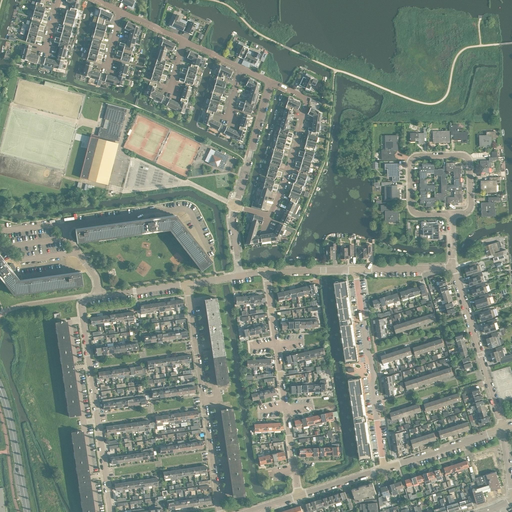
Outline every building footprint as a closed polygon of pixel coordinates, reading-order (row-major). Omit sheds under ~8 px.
[(70,8),(77,9),(79,0),(66,0),(66,1),(72,3),(70,8)] [(121,0),(121,2),(128,5),(127,7),(131,8),(132,7),(133,5),(135,6),(137,2),(135,1),(135,0),(121,0)] [(34,11),(44,14),(45,8),(42,7),(43,4),(36,2),(35,6),(34,6),(33,10),(34,10),(34,11)] [(77,9),(70,8),(70,11),(67,10),(65,16),(75,18),(77,9)] [(97,20),(104,22),(105,19),(110,21),(112,15),(100,9),(97,20)] [(44,14),(34,11),(33,15),(31,15),(30,19),(32,19),(31,20),(40,22),(40,23),(41,23),(44,14)] [(187,22),(186,22),(180,18),(180,16),(177,15),(174,19),(173,19),(171,23),(172,23),(171,26),(172,26),(171,27),(175,29),(176,27),(182,31),(187,22)] [(75,18),(65,16),(63,25),(64,25),(72,27),(74,27),(75,23),(74,23),(75,18)] [(187,22),(182,31),(192,35),(195,28),(196,29),(198,25),(196,24),(197,24),(194,23),(195,21),(189,19),(189,20),(187,20),(186,22),(187,22)] [(29,25),(44,29),(44,27),(39,25),(40,23),(40,22),(31,20),(31,21),(30,21),(29,25)] [(95,29),(105,32),(106,26),(103,25),(104,22),(97,20),(95,29)] [(129,35),(136,37),(138,27),(127,22),(124,28),(130,31),(129,35)] [(61,35),(69,38),(70,37),(71,37),(72,33),(71,32),(71,33),(57,29),(57,31),(61,33),(61,35)] [(92,38),(102,41),(105,32),(95,29),(94,33),(92,33),(91,37),(93,38),(92,38)] [(26,35),(41,39),(41,37),(36,36),(37,33),(29,30),(28,31),(27,31),(26,35)] [(26,41),(34,44),(35,41),(40,42),(41,40),(41,39),(26,35),(25,40),(26,40),(26,41)] [(129,35),(126,44),(133,46),(136,37),(129,35)] [(91,43),(105,47),(105,45),(100,43),(101,41),(102,41),(92,38),(91,43)] [(68,43),(55,39),(54,42),(59,43),(58,46),(60,47),(60,46),(67,48),(68,43)] [(160,49),(166,51),(167,48),(172,51),(175,44),(163,39),(160,49)] [(123,49),(132,51),(132,50),(133,51),(135,46),(133,46),(126,44),(120,42),(119,45),(124,46),(123,49)] [(27,60),(29,54),(31,46),(25,44),(23,51),(22,50),(21,54),(22,55),(21,59),(27,60)] [(243,59),(249,48),(248,48),(248,46),(242,44),(242,45),(239,44),(238,44),(236,48),(237,48),(234,55),(243,59)] [(57,56),(64,58),(65,55),(66,55),(67,51),(66,51),(67,48),(60,46),(60,47),(57,56)] [(249,48),(243,59),(250,62),(249,64),(253,66),(254,64),(256,62),(257,63),(259,59),(257,58),(260,54),(256,52),(255,52),(249,49),(249,48)] [(88,54),(102,57),(102,55),(98,54),(98,51),(90,49),(88,54)] [(166,51),(160,49),(157,58),(163,60),(164,60),(166,51)] [(191,64),(198,66),(201,56),(190,51),(187,57),(192,60),(191,64)] [(120,60),(129,62),(129,61),(131,61),(132,57),(130,56),(130,57),(117,53),(116,56),(121,57),(120,60)] [(29,54),(27,60),(40,64),(42,57),(29,54)] [(57,56),(56,61),(54,61),(53,67),(61,70),(64,58),(57,56)] [(42,57),(40,64),(53,67),(54,61),(42,57)] [(155,64),(169,68),(169,65),(165,64),(165,61),(164,60),(163,60),(157,58),(155,64)] [(89,77),(91,70),(93,63),(86,61),(82,75),(89,77)] [(119,72),(126,74),(128,65),(121,63),(119,72)] [(182,70),(195,74),(198,66),(191,64),(190,67),(188,66),(187,69),(183,68),(182,70)] [(217,76),(224,78),(225,75),(229,77),(232,71),(229,70),(230,68),(226,66),(225,68),(220,65),(217,76)] [(152,74),(166,78),(166,76),(161,74),(162,71),(154,69),(152,74)] [(101,81),(103,74),(91,70),(89,77),(98,80),(98,81),(101,82),(102,81),(101,81)] [(185,77),(195,80),(196,76),(195,75),(195,74),(182,70),(181,73),(186,74),(185,77)] [(126,74),(119,72),(117,78),(116,77),(114,84),(122,86),(126,74)] [(114,84),(116,77),(103,74),(101,81),(102,81),(114,84)] [(150,79),(159,82),(160,79),(165,81),(166,78),(152,74),(150,79)] [(306,78),(303,77),(299,85),(308,90),(308,89),(310,90),(312,86),(310,85),(311,84),(314,85),(317,80),(311,78),(312,76),(308,74),(307,76),(306,78)] [(224,78),(217,76),(214,85),(224,88),(226,82),(223,81),(224,78)] [(250,91),(257,94),(260,84),(253,81),(254,80),(250,78),(249,79),(248,79),(245,85),(251,88),(250,91)] [(44,85),(67,91),(68,88),(45,82),(44,85)] [(146,95),(152,98),(154,92),(156,84),(150,82),(146,95)] [(181,98),(188,100),(191,87),(185,85),(181,98)] [(224,88),(214,85),(213,89),(212,89),(210,93),(212,93),(212,94),(221,97),(224,88)] [(257,94),(250,91),(247,101),(254,103),(257,94)] [(163,104),(166,97),(154,92),(152,98),(154,99),(153,101),(157,102),(158,101),(163,104)] [(175,109),(178,103),(166,97),(163,104),(175,109)] [(285,108),(292,110),(292,108),(297,109),(300,103),(288,97),(285,108)] [(188,100),(181,98),(179,104),(178,103),(175,109),(183,114),(188,100)] [(219,102),(210,99),(209,104),(222,108),(223,106),(218,104),(219,102)] [(239,104),(252,108),(254,103),(247,101),(245,100),(244,103),(240,101),(239,104)] [(129,109),(105,103),(108,104),(104,119),(105,119),(109,120),(106,130),(103,129),(100,128),(98,135),(91,133),(80,177),(85,179),(108,184),(118,143),(115,142),(115,140),(118,141),(122,129),(125,114),(127,109),(129,110),(129,109)] [(242,111),(251,113),(252,108),(239,104),(238,106),(243,108),(242,111)] [(313,122),(320,123),(321,113),(315,110),(316,108),(312,107),(311,108),(310,108),(307,114),(313,117),(313,122)] [(283,117),(289,119),(292,120),(293,117),(290,116),(292,110),(285,108),(283,117)] [(211,119),(214,112),(214,111),(207,110),(203,123),(209,126),(211,119)] [(240,126),(246,128),(250,115),(243,113),(240,126)] [(289,119),(283,117),(280,127),(287,129),(289,119)] [(211,119),(209,126),(221,131),(224,125),(213,120),(211,119)] [(320,123),(313,122),(311,131),(318,133),(319,130),(320,130),(321,126),(319,126),(320,123)] [(232,137),(235,131),(224,125),(221,131),(226,134),(225,135),(229,137),(230,136),(232,137)] [(454,126),(451,126),(451,135),(454,135),(454,140),(462,140),(462,143),(468,143),(467,132),(459,133),(458,125),(454,125),(454,126)] [(246,128),(240,126),(238,132),(235,131),(232,137),(242,142),(246,128)] [(278,132),(292,136),(293,133),(288,132),(289,129),(287,129),(280,127),(278,132)] [(418,144),(424,144),(424,143),(427,143),(426,127),(424,127),(424,133),(419,133),(410,133),(410,142),(415,142),(415,141),(418,141),(418,144)] [(306,140),(316,143),(318,133),(311,131),(311,135),(308,134),(306,140)] [(447,142),(450,142),(450,132),(447,132),(447,131),(433,131),(433,138),(434,138),(434,143),(438,142),(438,143),(447,143),(447,142)] [(480,147),(491,146),(491,139),(496,139),(496,131),(486,132),(486,135),(479,136),(480,147)] [(394,150),(398,150),(397,135),(386,136),(386,150),(382,150),(382,160),(396,160),(394,154),(395,151),(394,150)] [(286,140),(277,137),(276,142),(275,142),(289,146),(290,144),(285,142),(286,140)] [(316,143),(306,140),(304,149),(314,152),(314,151),(315,151),(316,147),(315,146),(316,143)] [(274,148),(284,150),(283,150),(283,147),(288,149),(289,147),(289,146),(275,142),(276,142),(274,142),(273,146),(274,147),(274,148)] [(271,157),(281,159),(284,150),(274,148),(272,148),(271,152),(273,152),(271,157)] [(314,152),(304,149),(305,149),(304,152),(299,151),(299,153),(313,157),(315,153),(313,153),(314,152)] [(209,163),(217,167),(222,170),(229,156),(215,150),(213,155),(212,155),(210,155),(209,157),(211,158),(209,163)] [(302,160),(311,162),(311,161),(312,162),(313,157),(299,153),(298,156),(303,157),(302,160)] [(281,159),(271,157),(269,166),(278,168),(279,168),(281,159)] [(492,161),(496,161),(495,157),(489,157),(489,160),(480,161),(480,173),(490,173),(490,168),(492,168),(492,161)] [(309,167),(296,163),(295,166),(300,167),(299,170),(308,173),(308,172),(309,172),(311,168),(309,167)] [(422,164),(422,167),(419,167),(419,175),(420,175),(420,179),(427,179),(426,174),(434,174),(434,170),(434,163),(422,164)] [(446,163),(446,166),(447,172),(454,171),(454,178),(461,178),(461,174),(461,165),(455,166),(455,163),(446,163)] [(399,164),(385,164),(385,169),(388,169),(388,175),(392,175),(393,181),(399,181),(399,176),(399,166),(399,164)] [(267,171),(281,175),(282,172),(277,171),(278,168),(269,166),(267,171)] [(447,184),(447,172),(446,166),(443,166),(443,169),(438,169),(434,170),(434,174),(434,176),(441,176),(441,185),(447,184)] [(292,176),(305,181),(307,175),(298,172),(297,175),(293,173),(292,176)] [(305,181),(292,176),(291,178),(295,180),(294,182),(303,186),(305,181)] [(497,193),(496,182),(500,182),(500,180),(500,177),(490,177),(490,180),(481,181),(481,191),(487,191),(487,193),(492,192),(492,193),(497,193)] [(264,184),(277,187),(278,185),(273,183),(274,181),(265,178),(264,183),(264,184)] [(461,178),(454,178),(454,185),(447,185),(447,191),(455,191),(461,190),(462,190),(462,182),(461,182),(461,178)] [(420,191),(427,191),(435,191),(435,185),(427,186),(427,179),(420,179),(421,183),(420,183),(420,191)] [(290,191),(300,194),(301,190),(302,191),(304,187),(303,186),(294,182),(293,182),(290,191)] [(394,198),(400,198),(399,193),(400,193),(400,192),(398,192),(398,189),(397,189),(397,186),(397,185),(391,185),(391,182),(381,182),(381,186),(384,186),(385,193),(387,193),(388,200),(394,199),(394,198)] [(264,184),(264,183),(262,183),(261,187),(263,188),(262,189),(269,191),(271,191),(272,189),(277,190),(277,187),(264,184)] [(447,191),(447,185),(447,184),(441,185),(442,193),(435,193),(435,198),(435,200),(439,200),(439,201),(444,201),(444,203),(447,203),(447,197),(447,191)] [(260,198),(266,200),(268,195),(271,196),(272,192),(271,191),(269,191),(262,189),(260,198)] [(447,197),(447,203),(462,203),(462,195),(461,195),(461,190),(455,191),(455,197),(447,197)] [(290,201),(296,204),(300,194),(290,191),(288,197),(291,198),(290,201)] [(433,207),(433,204),(435,203),(435,200),(435,198),(427,198),(427,191),(420,191),(421,196),(420,196),(420,204),(426,204),(426,207),(433,207)] [(266,200),(260,198),(257,208),(261,209),(264,209),(266,200)] [(296,204),(290,201),(287,200),(285,203),(288,204),(286,210),(292,212),(296,204)] [(482,217),(496,216),(496,209),(495,209),(495,202),(482,203),(482,217)] [(398,222),(398,211),(390,211),(390,205),(381,205),(381,211),(385,211),(385,222),(398,222)] [(280,221),(286,224),(292,212),(286,210),(280,221)] [(202,269),(211,262),(175,216),(156,219),(155,215),(155,214),(155,215),(154,215),(154,216),(153,216),(153,217),(152,217),(151,217),(150,218),(149,218),(148,218),(147,217),(147,218),(148,218),(148,220),(75,230),(77,241),(170,228),(202,269)] [(251,223),(258,225),(258,223),(261,224),(263,217),(253,215),(252,218),(251,218),(250,222),(251,222),(251,223)] [(439,240),(439,233),(439,225),(428,225),(428,223),(426,223),(426,222),(422,222),(422,231),(423,231),(423,236),(433,235),(433,240),(439,240)] [(258,225),(251,223),(248,232),(255,234),(258,225)] [(275,232),(281,235),(285,226),(279,223),(275,232)] [(255,234),(248,232),(245,244),(261,242),(260,235),(255,236),(255,234)] [(270,234),(271,240),(279,239),(281,235),(275,232),(274,233),(270,234)] [(260,235),(261,242),(271,240),(270,234),(260,235)] [(494,254),(495,257),(503,254),(503,251),(500,252),(497,242),(485,246),(488,255),(494,254)] [(326,247),(326,259),(336,259),(335,244),(332,244),(332,247),(326,247)] [(344,248),(341,249),(341,259),(349,259),(349,256),(353,255),(353,250),(353,247),(353,245),(347,245),(347,246),(345,246),(344,247),(344,248)] [(360,249),(359,249),(359,255),(360,255),(360,258),(368,258),(367,252),(371,252),(371,245),(366,245),(367,249),(360,249)] [(83,284),(81,273),(20,281),(17,278),(16,278),(12,273),(14,272),(14,273),(15,272),(14,272),(14,271),(13,271),(13,270),(13,269),(13,268),(13,267),(13,266),(13,265),(13,264),(11,264),(7,267),(0,257),(0,275),(14,294),(83,284)] [(470,267),(465,269),(467,275),(481,270),(479,265),(476,265),(476,264),(475,263),(469,264),(470,267)] [(473,278),(468,280),(470,285),(477,283),(484,281),(482,272),(472,275),(473,278)] [(431,284),(428,284),(430,290),(434,289),(437,288),(440,287),(447,285),(445,280),(439,282),(439,285),(436,286),(437,286),(432,287),(431,284)] [(346,282),(334,283),(346,363),(358,362),(357,353),(355,354),(352,332),(354,332),(351,311),(349,312),(346,290),(348,290),(346,282)] [(477,289),(472,290),(473,296),(480,294),(488,292),(485,283),(478,285),(476,286),(477,289)] [(419,286),(421,294),(427,292),(425,284),(419,286)] [(310,296),(311,296),(314,295),(313,294),(317,293),(315,285),(308,286),(310,294),(310,296)] [(308,286),(302,288),(304,295),(310,294),(308,286)] [(419,286),(413,288),(412,288),(415,296),(421,294),(419,286)] [(406,290),(409,298),(415,296),(412,288),(406,290)] [(296,289),(290,290),(289,290),(291,298),(297,297),(298,296),(296,289)] [(409,298),(406,290),(400,292),(402,300),(409,298)] [(451,296),(449,291),(442,293),(443,296),(437,298),(438,300),(451,296)] [(285,299),(283,292),(277,293),(279,301),(285,299)] [(391,295),(394,302),(400,300),(397,293),(391,295)] [(488,294),(480,296),(481,299),(475,301),(477,308),(491,304),(488,294)] [(391,295),(385,297),(387,304),(394,302),(391,295)] [(206,299),(219,386),(229,384),(217,298),(211,299),(211,297),(209,298),(209,299),(206,299)] [(379,299),(381,306),(387,304),(385,297),(379,299)] [(375,308),(381,306),(379,299),(373,301),(375,308)] [(484,312),(479,314),(481,320),(488,318),(495,316),(493,309),(490,310),(489,307),(485,308),(483,309),(484,312)] [(428,315),(431,323),(436,321),(434,314),(428,315)] [(425,325),(431,323),(428,315),(423,317),(425,325)] [(417,319),(419,326),(425,325),(423,317),(417,319)] [(411,321),(413,328),(419,326),(417,319),(411,321)] [(496,319),(487,322),(488,325),(483,326),(485,333),(497,330),(494,323),(497,322),(496,319)] [(69,417),(72,416),(79,415),(65,321),(62,321),(60,321),(61,322),(55,322),(69,417)] [(408,330),(413,328),(411,321),(405,322),(408,330)] [(400,324),(402,332),(408,330),(405,322),(400,324)] [(396,333),(402,332),(400,324),(394,326),(396,333)] [(490,348),(501,345),(497,332),(491,334),(492,337),(487,339),(490,348)] [(451,343),(451,344),(454,342),(457,341),(457,342),(464,340),(462,334),(455,336),(456,337),(454,340),(446,342),(447,344),(451,343)] [(442,339),(436,341),(438,348),(444,346),(442,339)] [(94,346),(91,346),(93,355),(95,355),(96,355),(102,354),(101,348),(101,344),(98,344),(98,348),(95,348),(94,346)] [(454,352),(453,352),(453,355),(467,351),(466,345),(459,347),(460,350),(457,351),(454,352)] [(415,355),(421,354),(419,346),(413,348),(415,355)] [(410,347),(404,349),(406,357),(412,355),(410,347)] [(496,351),(491,353),(494,362),(500,361),(501,364),(511,360),(509,355),(505,356),(503,350),(502,347),(496,348),(496,351)] [(320,358),(319,356),(325,355),(324,348),(315,350),(317,358),(317,359),(320,358)] [(400,358),(406,357),(404,349),(398,351),(400,358)] [(392,353),(395,360),(400,358),(398,351),(392,353)] [(389,362),(395,360),(392,353),(387,354),(389,362)] [(383,364),(389,362),(387,354),(381,356),(383,364)] [(464,364),(461,364),(458,366),(458,367),(462,366),(463,370),(473,367),(471,361),(464,364)] [(445,370),(447,377),(453,375),(451,368),(445,370)] [(439,371),(442,379),(447,377),(445,370),(439,371)] [(434,373),(436,381),(442,379),(439,371),(434,373)] [(428,375),(430,382),(436,381),(434,373),(428,375)] [(424,384),(430,382),(428,375),(422,377),(424,384)] [(419,386),(424,384),(422,377),(416,379),(419,386)] [(360,378),(348,380),(360,459),(372,458),(371,450),(369,450),(366,428),(368,428),(365,407),(363,408),(360,386),(362,386),(360,378)] [(413,388),(419,386),(416,379),(411,380),(413,388)] [(407,390),(413,388),(411,380),(405,382),(407,390)] [(276,395),(274,387),(271,388),(270,386),(268,387),(268,390),(270,397),(276,395)] [(465,393),(462,394),(463,399),(466,399),(466,398),(471,397),(472,396),(472,397),(481,394),(479,388),(472,390),(473,394),(466,396),(465,393)] [(459,393),(453,395),(455,403),(461,401),(459,393)] [(453,395),(447,397),(450,404),(455,403),(453,395)] [(447,397),(442,399),(444,406),(450,404),(447,397)] [(436,401),(438,408),(444,406),(442,399),(436,401)] [(470,407),(471,409),(484,405),(483,400),(476,402),(477,405),(474,406),(470,407)] [(430,403),(433,410),(438,408),(436,401),(430,403)] [(427,412),(433,410),(430,403),(424,404),(427,412)] [(419,404),(413,406),(415,413),(421,411),(419,404)] [(407,408),(410,415),(415,413),(413,406),(407,408)] [(222,410),(234,496),(245,495),(233,408),(227,409),(227,408),(225,408),(225,409),(222,410)] [(407,408),(402,409),(404,417),(410,415),(407,408)] [(402,409),(396,411),(398,419),(404,417),(402,409)] [(477,419),(478,419),(488,416),(487,414),(488,414),(488,413),(487,410),(479,413),(480,416),(474,418),(474,420),(477,419)] [(392,421),(398,419),(396,411),(390,413),(392,421)] [(326,413),(328,421),(334,419),(333,412),(326,413)] [(322,422),(328,421),(326,413),(320,415),(322,422)] [(157,426),(162,425),(163,425),(162,422),(161,415),(155,416),(156,423),(157,426)] [(322,424),(322,422),(320,415),(314,416),(315,424),(316,426),(322,424)] [(488,416),(478,419),(478,421),(480,427),(484,425),(483,424),(490,421),(491,421),(490,418),(489,418),(488,418),(488,416)] [(308,418),(301,419),(303,427),(309,425),(308,418)] [(468,422),(462,424),(464,431),(470,430),(468,422)] [(459,433),(464,431),(462,424),(456,426),(459,433)] [(451,428),(453,435),(459,433),(456,426),(451,428)] [(447,437),(453,435),(451,428),(445,429),(447,437)] [(441,439),(447,437),(445,429),(439,431),(441,439)] [(71,433),(82,511),(92,511),(81,431),(78,432),(77,431),(76,431),(77,432),(71,433)] [(434,433),(428,435),(430,442),(436,440),(434,433)] [(413,447),(419,445),(417,438),(411,440),(413,447)] [(338,443),(332,444),(332,447),(333,455),(339,454),(339,452),(341,452),(341,447),(339,447),(338,443)] [(277,453),(279,461),(285,459),(284,452),(277,453)] [(498,471),(492,452),(473,458),(477,469),(486,466),(488,475),(497,472),(498,471)] [(271,455),(273,462),(279,461),(277,453),(271,455)] [(266,464),(273,462),(271,455),(265,456),(266,464)] [(266,464),(265,456),(258,458),(260,465),(266,464)] [(463,469),(461,462),(456,464),(458,472),(461,471),(461,472),(462,472),(464,471),(463,469)] [(452,475),(453,475),(455,474),(455,473),(458,472),(456,464),(450,466),(452,472),(452,473),(452,475)] [(440,469),(434,471),(437,481),(443,479),(442,476),(440,469)] [(428,473),(431,482),(434,481),(437,481),(434,471),(428,473)] [(502,488),(501,486),(497,472),(488,475),(475,479),(476,481),(478,488),(475,489),(474,488),(473,488),(473,489),(472,489),(472,490),(477,504),(486,502),(483,492),(488,491),(488,492),(502,488)] [(431,482),(428,473),(423,475),(425,481),(424,481),(425,484),(428,483),(431,482)] [(373,495),(377,494),(373,483),(369,484),(369,486),(367,487),(366,485),(359,487),(359,489),(356,490),(355,488),(351,490),(355,501),(359,500),(359,502),(363,501),(363,498),(369,496),(370,499),(374,498),(373,495)] [(390,493),(392,492),(391,491),(397,489),(395,483),(389,485),(387,486),(390,493)] [(391,497),(390,493),(387,486),(384,487),(384,486),(383,485),(382,486),(381,487),(381,488),(384,496),(381,496),(381,497),(379,497),(379,506),(383,505),(383,502),(388,501),(387,498),(391,497)] [(341,502),(341,500),(339,493),(333,495),(336,504),(341,502)] [(455,504),(452,494),(450,495),(454,511),(460,510),(458,503),(455,504)] [(333,495),(328,497),(327,497),(330,505),(336,504),(333,495)] [(322,499),(324,507),(330,505),(327,497),(322,499)] [(319,509),(324,507),(322,499),(316,501),(319,509)] [(310,503),(313,511),(316,510),(316,511),(319,510),(319,509),(316,501),(310,503)] [(306,511),(313,511),(310,503),(305,504),(307,511),(306,511)] [(360,510),(364,509),(363,511),(378,511),(377,503),(360,504),(360,506),(359,506),(360,510)]
